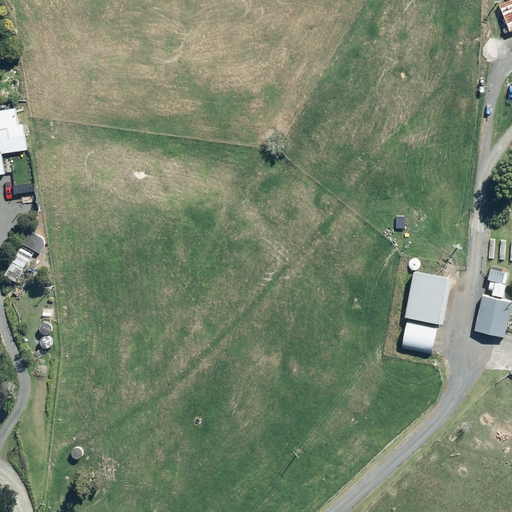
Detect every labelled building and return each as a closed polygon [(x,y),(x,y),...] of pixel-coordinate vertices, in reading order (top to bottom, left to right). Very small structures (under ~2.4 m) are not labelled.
[(511,32),(511,0),(511,1),(511,5),(497,12),(506,35),(511,32)] [(17,100),(0,103),(0,176),(5,176),(2,155),(30,151),(25,124),(21,125),(17,100)] [(32,234),(24,246),(36,255),(39,257),(48,244),(32,234)] [(36,255),(24,246),(4,275),(17,284),(36,255)] [(445,326),(453,281),(422,275),(413,320),(445,326)] [(495,282),(493,297),(483,295),(477,331),(506,337),(511,304),(511,300),(504,299),(507,284),(495,282)] [(439,330),(409,323),(403,350),(433,357),(439,330)]
